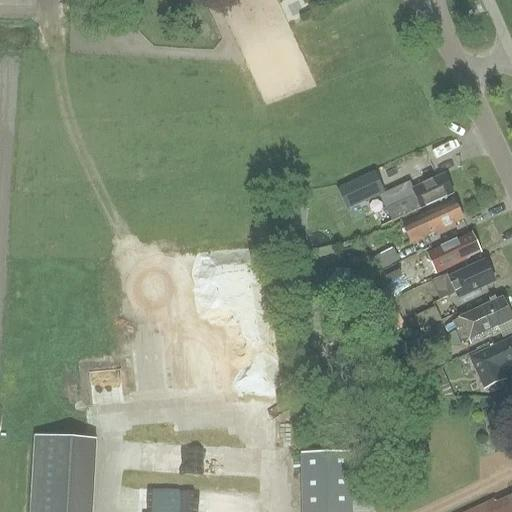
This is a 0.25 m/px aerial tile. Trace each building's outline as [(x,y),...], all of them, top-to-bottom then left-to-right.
[(348,210),(384,194),(375,173),(339,189),(348,210)] [(392,222),(453,194),(444,175),(412,190),(415,196),(390,208),(390,209),(387,210),(392,222)] [(453,225),(463,220),(460,213),(460,210),(458,206),(456,205),(455,202),(403,226),(404,228),(392,233),(399,248),(410,243),(411,244),(436,232),(438,236),(455,229),(453,225)] [(426,255),(436,275),(466,260),(466,259),(481,252),(472,234),(458,241),(457,240),(426,255)] [(399,262),(393,250),(372,260),(378,272),(399,262)] [(487,281),(492,278),(484,261),(448,278),(447,275),(431,283),(439,301),(455,294),(460,304),(481,294),(479,290),(489,286),(487,281)] [(402,277),(397,266),(379,275),(384,286),(402,277)] [(351,295),(351,283),(336,283),(336,295),(351,295)] [(497,328),(511,320),(502,299),(458,319),(470,345),(499,332),(497,328)] [(313,301),(313,332),(329,332),(329,301),(313,301)] [(421,331),(441,322),(435,309),(415,317),(421,331)] [(165,312),(139,313),(141,363),(167,362),(165,312)] [(511,338),(475,356),(470,359),(484,390),(505,380),(501,373),(511,367),(511,338)] [(276,394),(276,386),(239,388),(239,395),(276,394)] [(187,396),(187,387),(126,390),(126,398),(187,396)] [(302,511),(353,511),(353,454),(302,455),(302,511)] [(511,511),(511,496),(496,504),(494,501),(469,511),(511,511)]
